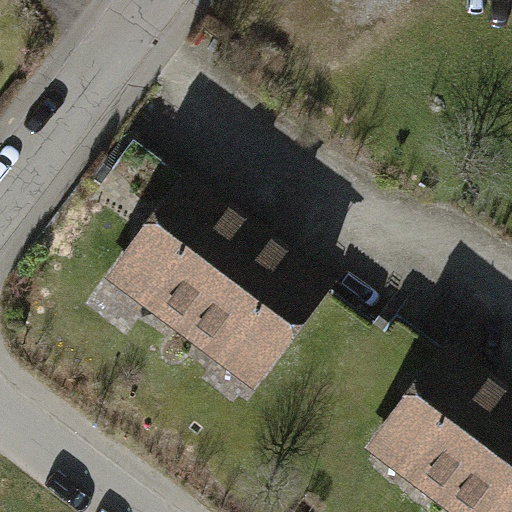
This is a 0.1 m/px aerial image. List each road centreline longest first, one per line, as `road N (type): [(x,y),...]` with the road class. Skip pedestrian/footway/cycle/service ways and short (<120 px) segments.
road 1 (residential): [(0,197),(152,0)]
road 2 (residential): [(137,511),(0,414)]
